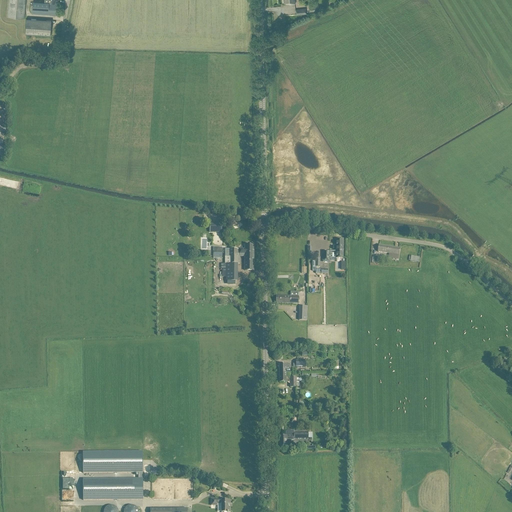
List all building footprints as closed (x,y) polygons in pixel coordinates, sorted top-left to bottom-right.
[(8,0),(8,17),(24,18),(25,0),(8,0)] [(51,0),(51,3),(33,1),(32,13),(56,15),(57,3),(55,3),(54,0),(51,0)] [(26,18),(25,34),(50,35),(51,20),(26,18)] [(253,254),(253,245),(245,245),(245,249),(239,249),(225,249),(225,256),(238,257),(238,254),(245,254),(253,254)] [(398,259),(400,248),(379,245),(378,252),(390,254),(389,258),(398,259)] [(329,262),(329,254),(336,254),(336,252),(323,252),(323,260),(324,260),(324,262),(329,262)] [(254,271),(253,254),(245,254),(245,271),(254,271)] [(219,275),(219,278),(221,278),(221,277),(225,277),(225,281),(237,281),(237,272),(238,264),(238,257),(225,256),(225,269),(221,269),(221,275),(219,275)] [(316,269),(316,266),(316,260),(313,260),(313,271),(316,271),(315,273),(327,274),(327,270),(316,269)] [(299,306),(299,321),(307,321),(307,307),(299,306)] [(279,364),(279,373),(286,373),(290,373),(290,364),(279,364)] [(286,373),(279,373),(279,382),(290,382),(290,387),(296,387),(296,381),(296,377),(286,377),(286,373)] [(286,436),(280,436),(280,447),(286,447),(286,445),(290,445),(290,441),(295,439),(294,438),(293,433),(294,433),(294,431),(286,431),(286,436)] [(143,452),(83,452),(83,473),(127,473),(138,473),(138,479),(134,479),(83,479),(83,500),(143,500),(143,479),(142,479),(142,473),(143,473),(143,452)] [(220,499),(211,499),(211,505),(217,505),(217,504),(221,504),(221,508),(221,511),(230,511),(230,508),(230,501),(230,500),(220,500),(220,499)]
